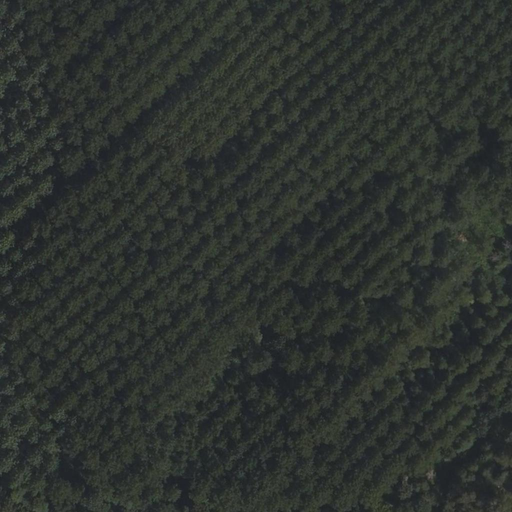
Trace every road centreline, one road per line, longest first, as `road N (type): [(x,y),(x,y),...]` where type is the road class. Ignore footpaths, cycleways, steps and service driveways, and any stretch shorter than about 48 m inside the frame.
road 1 (track): [(194,511),(0,502)]
road 2 (track): [(511,450),(401,511)]
